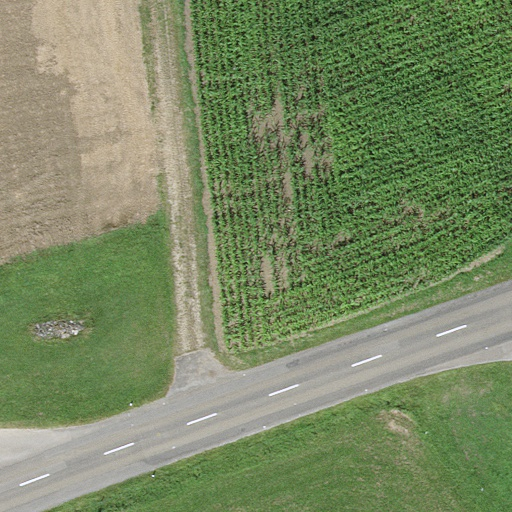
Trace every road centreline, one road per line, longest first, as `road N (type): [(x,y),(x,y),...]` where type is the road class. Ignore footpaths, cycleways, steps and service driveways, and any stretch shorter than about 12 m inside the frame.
road 1 (secondary): [(0,495),(492,317)]
road 2 (track): [(154,0),(201,419)]
